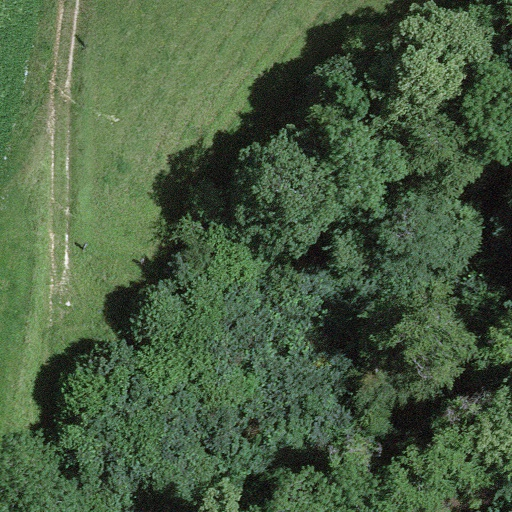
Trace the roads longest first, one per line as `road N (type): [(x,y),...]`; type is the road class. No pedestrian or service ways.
road 1 (track): [(60,323),(133,297),(470,0)]
road 2 (track): [(70,0),(60,323)]
road 3 (track): [(60,323),(54,511)]
